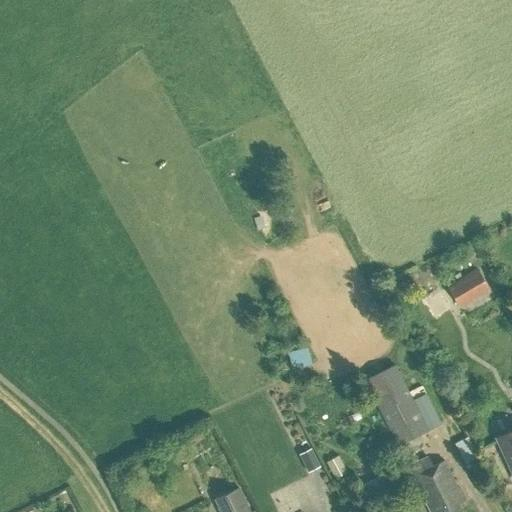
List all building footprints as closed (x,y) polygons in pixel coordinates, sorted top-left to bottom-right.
[(487,287),(478,271),(448,288),(453,295),(464,288),(470,297),(487,287)] [(396,365),(366,380),(398,445),(429,430),(396,365)] [(414,400),(429,430),(441,424),(427,394),(414,400)] [(511,431),(498,438),(511,468),(511,431)] [(195,452),(199,464),(217,458),(214,446),(195,452)] [(300,455),(309,473),(321,467),(312,449),(300,455)] [(329,462),(339,479),(349,473),(340,456),(329,462)] [(459,486),(458,487),(444,460),(413,475),(431,511),(453,511),(462,508),(459,502),(466,499),(459,486)] [(218,496),(225,511),(252,511),(239,486),(218,496)]
